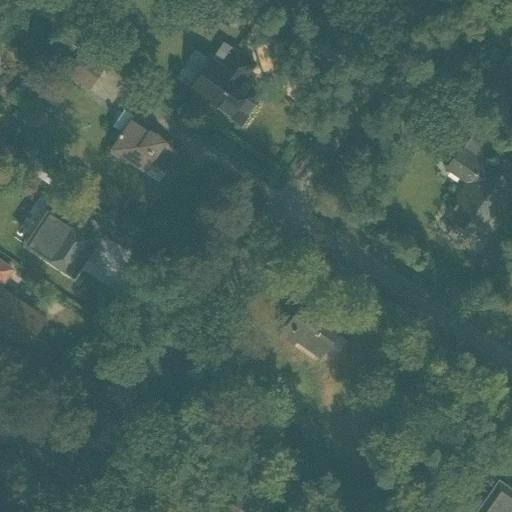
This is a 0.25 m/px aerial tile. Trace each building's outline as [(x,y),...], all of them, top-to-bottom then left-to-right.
[(200,92),(245,124),(266,94),(248,81),(261,62),(234,43),(200,92)] [(511,53),(497,76),(511,85),(511,53)] [(114,147),(160,177),(180,146),(135,116),(114,147)] [(477,254),(511,200),(511,173),(463,141),(445,168),(469,184),(439,229),(477,254)] [(31,247),(74,276),(100,236),(57,208),(31,247)] [(0,272),(3,274),(14,257),(0,247),(0,272)] [(0,283),(0,325),(32,345),(51,314),(0,283)] [(319,364),(343,329),(302,302),(279,337),(319,364)] [(511,511),(511,488),(497,480),(477,511),(511,511)]
